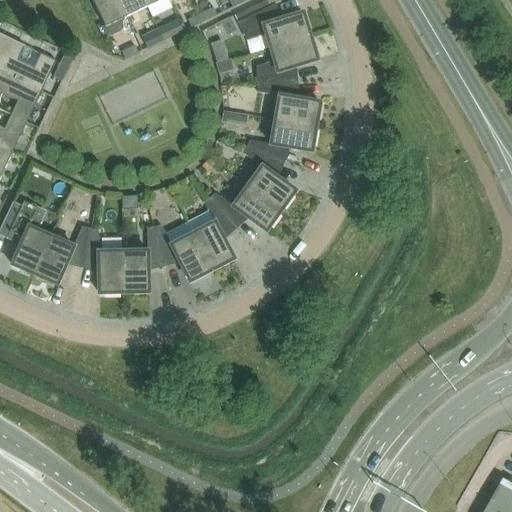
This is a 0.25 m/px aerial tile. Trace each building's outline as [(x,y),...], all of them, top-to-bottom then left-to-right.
[(126,18),(117,0),(91,0),(105,27),(102,28),(102,30),(104,32),(105,33),(106,34),(108,35),(110,35),(112,35),(114,35),(115,35),(117,34),(119,34),(120,32),(122,31),(123,29),(123,28),(124,26),(124,24),(125,18),(126,18)] [(143,0),(117,0),(126,18),(147,8),(143,0)] [(270,49),(310,37),(303,13),(276,21),(275,18),(270,7),(242,20),(252,39),(266,35),(270,49)] [(217,15),(214,8),(201,14),(204,21),(217,15)] [(204,21),(201,14),(188,20),(191,27),(204,21)] [(178,20),(157,30),(163,41),(183,31),(178,20)] [(148,48),(163,41),(157,30),(142,37),(148,48)] [(0,72),(41,92),(56,61),(40,54),(33,68),(18,60),(24,46),(0,34),(0,72)] [(317,61),(310,37),(270,49),(274,62),(261,66),(262,86),(293,83),(292,72),(291,69),(317,61)] [(123,60),(142,52),(138,44),(119,52),(123,60)] [(230,60),(216,64),(219,75),(234,71),(230,60)] [(53,77),(62,81),(69,67),(60,63),(53,77)] [(26,123),(41,92),(0,72),(0,99),(2,95),(18,103),(12,116),(26,123)] [(293,95),(293,83),(262,86),(263,94),(279,97),(275,121),(316,128),(320,103),(293,99),(293,95)] [(249,117),(224,113),(222,125),(247,129),(249,117)] [(0,147),(12,153),(26,123),(12,116),(5,130),(0,127),(0,147)] [(312,152),(316,128),(275,121),(271,145),(255,142),(251,150),(279,162),(284,152),(284,147),(312,152)] [(0,178),(12,153),(0,147),(0,178)] [(275,172),(279,162),(251,150),(248,158),(261,167),(247,187),(281,212),(295,192),(273,175),(275,172)] [(266,232),(281,212),(247,187),(232,207),(219,197),(213,203),(233,226),(241,219),(244,216),(266,232)] [(194,233),(192,234),(212,271),(234,260),(221,235),(225,233),(233,226),(213,203),(207,209),(209,213),(189,223),(194,233)] [(12,266),(34,275),(51,237),(37,231),(44,217),(22,206),(21,208),(14,205),(0,234),(0,236),(20,246),(12,266)] [(155,233),(163,263),(173,260),(177,258),(190,283),(212,271),(192,234),(171,245),(163,231),(155,233)] [(73,247),(51,237),(34,275),(57,285),(68,260),(72,262),(83,264),(90,235),(80,232),(73,247)] [(152,266),(163,263),(155,233),(147,235),(147,252),(123,252),(124,294),(148,293),(148,266),(152,266)] [(99,294),(124,294),(123,252),(98,253),(98,236),(90,235),(83,264),(94,267),(98,267),(99,294)] [(511,511),(511,489),(500,483),(483,511),(511,511)]
